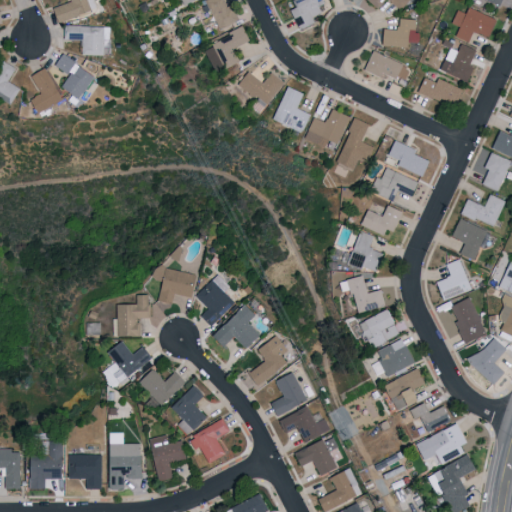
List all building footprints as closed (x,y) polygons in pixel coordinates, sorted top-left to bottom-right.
[(95,9),(92,0),(67,0),(68,2),(50,7),(54,21),(95,9)] [(233,21),(224,0),(204,0),(217,28),(233,21)] [(312,22),(310,17),(323,11),(318,0),(290,0),(294,7),(288,10),(297,29),(312,22)] [(386,0),(399,10),(406,0),(370,0),(376,4),(379,0),(386,0)] [(476,0),(475,5),(494,13),(499,0),(476,0)] [(453,36),(467,42),(472,31),(486,37),(494,18),(467,7),(465,13),(456,9),(450,23),(457,26),(453,36)] [(415,19),(397,18),(396,29),(380,28),(379,44),(405,46),(406,41),(417,42),(418,32),(414,32),(415,19)] [(79,54),(103,54),(103,38),(109,39),(109,26),(64,25),(64,39),(80,40),(79,54)] [(247,40),(241,27),(201,48),(213,73),(237,61),(230,48),(247,40)] [(474,50),(459,43),(456,51),(448,47),(437,69),(465,82),(472,65),(468,64),(474,50)] [(362,70),(377,76),(378,72),(400,82),(406,66),(371,50),(362,70)] [(52,65),(67,74),(59,87),(78,98),(92,74),(58,54),(52,65)] [(0,73),(5,76),(0,86),(0,98),(9,103),(18,88),(5,81),(13,67),(2,61),(0,64),(0,73)] [(58,100),(44,69),(31,75),(40,94),(28,99),(34,111),(58,100)] [(269,72),(260,83),(246,71),(235,84),(261,105),(280,81),(269,72)] [(459,88),(435,79),(434,81),(421,77),(416,92),(453,105),(459,88)] [(308,114),(294,108),(301,93),(284,86),(270,119),(300,132),(308,114)] [(324,122),(312,116),(303,138),(316,144),(317,142),(333,149),(348,116),(330,108),(324,122)] [(367,123),(352,116),(333,162),(352,170),(356,158),(365,162),(372,146),(360,141),(367,123)] [(511,157),(511,137),(502,133),(495,150),(511,157)] [(420,176),(427,160),(412,153),(414,149),(392,140),(385,155),(397,160),(395,165),(420,176)] [(481,167),(486,169),(479,183),(495,191),(509,161),(488,151),(481,167)] [(415,181),(384,167),(378,180),(373,178),(368,191),(390,201),(395,189),(409,195),(415,181)] [(458,213),(492,227),(503,200),(487,194),(482,206),(464,198),(458,213)] [(379,216),(365,209),(358,224),(380,235),(383,228),(390,231),(399,212),(385,204),(379,216)] [(485,230),(457,218),(448,236),(463,242),(458,253),(471,259),(485,230)] [(374,273),(381,252),(366,247),(371,235),(356,230),(345,263),(374,273)] [(511,259),(507,257),(494,286),(511,293),(511,259)] [(434,281),(439,299),(468,291),(459,259),(444,263),(448,277),(434,281)] [(172,293),(189,296),(193,271),(151,265),(149,277),(159,278),(155,301),(171,303),(172,293)] [(233,301),(222,291),(228,285),(215,273),(194,296),(206,307),(199,314),(210,326),(233,301)] [(378,289),(365,293),(360,275),(337,281),(340,291),(348,289),(355,313),(382,305),(378,289)] [(116,335),(138,335),(138,317),(148,317),(148,293),(135,293),(135,302),(116,303),(116,335)] [(485,332),(467,296),(447,307),(464,342),(485,332)] [(511,299),(503,297),(495,318),(502,320),(498,331),(511,335),(511,299)] [(253,314),(240,302),(209,336),(220,347),(231,335),(244,347),(257,332),(246,322),(253,314)] [(357,322),(369,347),(397,334),(385,309),(357,322)] [(253,384),(286,363),(279,353),(284,350),(275,334),(253,348),(262,361),(245,371),(253,384)] [(411,362),(400,338),(374,350),(379,359),(369,363),(374,373),(382,370),(384,375),(411,362)] [(492,362),(505,349),(493,338),(469,364),(490,385),(502,372),(492,362)] [(114,361),(100,371),(111,387),(152,356),(143,345),(132,353),(121,339),(106,350),(114,361)] [(162,404),(184,380),(173,370),(164,380),(149,366),(136,380),(162,404)] [(422,382),(415,367),(381,383),(393,409),(413,400),(408,389),(422,382)] [(268,402),(273,414),(305,401),(292,370),(273,378),(281,397),(268,402)] [(412,418),(417,416),(424,431),(447,420),(440,405),(426,411),(422,401),(407,408),(412,418)] [(296,426),(301,439),(328,429),(321,412),(310,416),(306,406),(277,417),(283,431),(296,426)] [(198,446),(206,461),(223,452),(214,437),(227,429),(220,416),(186,436),(193,449),(198,446)] [(463,442),(454,422),(414,441),(422,459),(434,453),(438,462),(461,452),(457,444),(463,442)] [(139,443),(123,443),(123,431),(106,431),(107,488),(122,488),(122,476),(139,476),(139,443)] [(156,479),(171,476),(168,461),(184,458),(180,439),(166,442),(164,433),(147,437),(156,479)] [(317,474),(335,467),(327,447),(325,448),(321,438),(292,450),(297,465),(311,460),(317,474)] [(27,487),(44,488),(44,478),(61,478),(62,440),(42,439),(42,454),(28,454),(27,487)] [(0,448),(0,467),(4,467),(4,487),(19,488),(20,449),(0,448)] [(68,478),(84,477),(84,488),(101,488),(100,453),(67,454),(68,478)] [(472,469),(465,455),(428,472),(446,511),(453,511),(468,505),(459,484),(458,485),(454,477),(472,469)] [(354,497),(344,470),(321,479),(327,493),(316,497),(320,510),(354,497)] [(226,511),(266,511),(258,493),(224,507),(226,511)] [(360,511),(356,502),(333,511),(360,511)]
